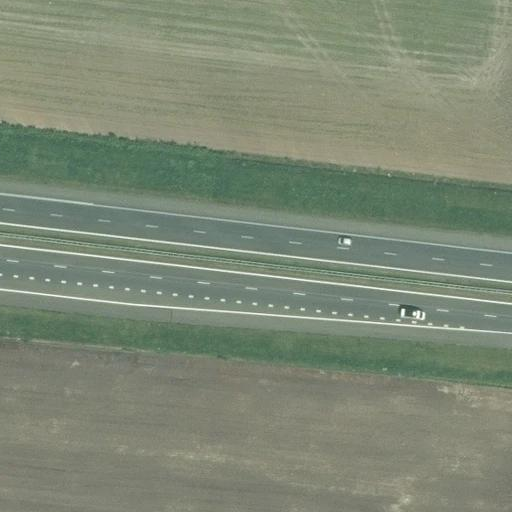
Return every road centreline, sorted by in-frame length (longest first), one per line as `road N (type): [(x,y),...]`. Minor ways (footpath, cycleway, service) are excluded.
road 1 (motorway): [(0,260),(511,320)]
road 2 (motorway): [(511,268),(0,209)]
